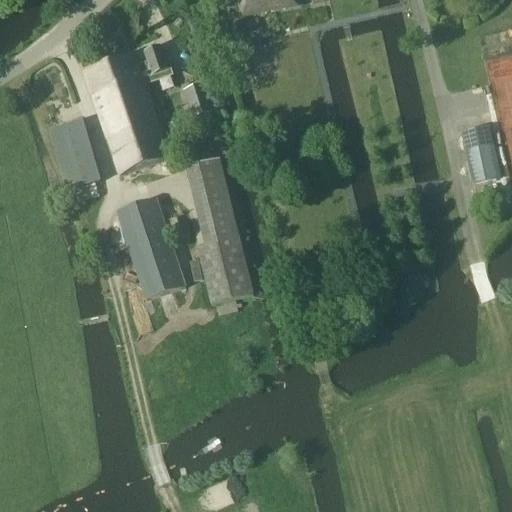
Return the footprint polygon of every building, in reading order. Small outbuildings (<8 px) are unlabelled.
[(239,0),(243,18),(291,8),(289,0),(239,0)] [(160,49),(144,53),(147,62),(152,78),(155,77),(168,73),(160,49)] [(134,58),(86,74),(101,119),(149,102),(145,89),(142,82),(150,79),(148,72),(140,75),(137,65),(134,58)] [(186,94),(194,121),(214,116),(205,88),(186,94)] [(149,102),(101,119),(121,178),(170,162),(149,102)] [(67,194),(101,183),(83,124),(48,134),(67,194)] [(476,185),(498,180),(487,129),(465,133),(476,185)] [(192,140),(177,145),(180,154),(195,148),(192,140)] [(147,303),(186,290),(157,201),(117,214),(147,303)] [(205,247),(198,249),(212,307),(253,297),(239,239),(205,247)] [(173,377),(149,382),(154,402),(177,397),(173,377)]
